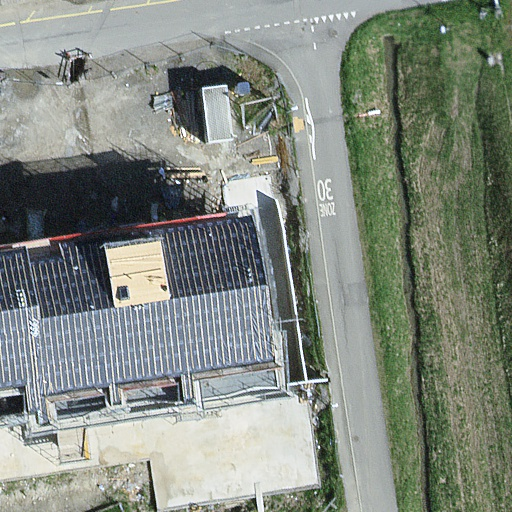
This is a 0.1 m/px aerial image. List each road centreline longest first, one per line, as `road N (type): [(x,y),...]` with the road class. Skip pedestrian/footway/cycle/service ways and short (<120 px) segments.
road 1 (residential): [(380,511),(304,2)]
road 2 (residential): [(0,46),(304,2)]
